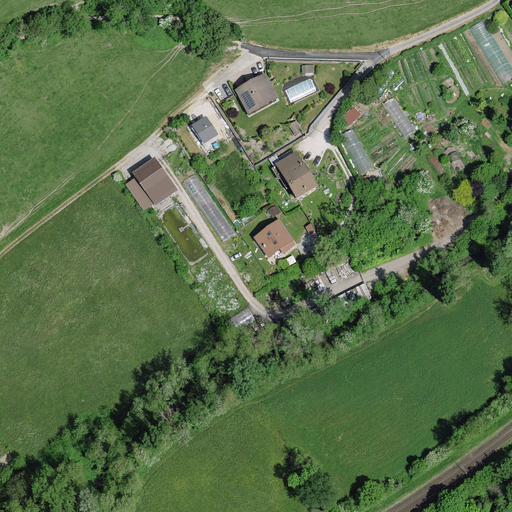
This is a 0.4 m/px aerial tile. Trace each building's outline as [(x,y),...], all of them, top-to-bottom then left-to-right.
[(265,78),(237,93),(249,115),(277,100),(265,78)] [(403,136),(414,130),(397,96),(386,101),(403,136)] [(205,120),(192,128),(203,145),(216,137),(205,120)] [(343,133),(361,172),(374,166),(356,127),(343,133)] [(278,168),(297,201),(315,190),(296,157),(278,168)] [(170,192),(151,164),(132,177),(134,181),(125,187),(142,211),(170,192)] [(196,173),(187,179),(224,237),(233,232),(196,173)] [(293,243),(279,223),(255,240),(269,260),(293,243)]
